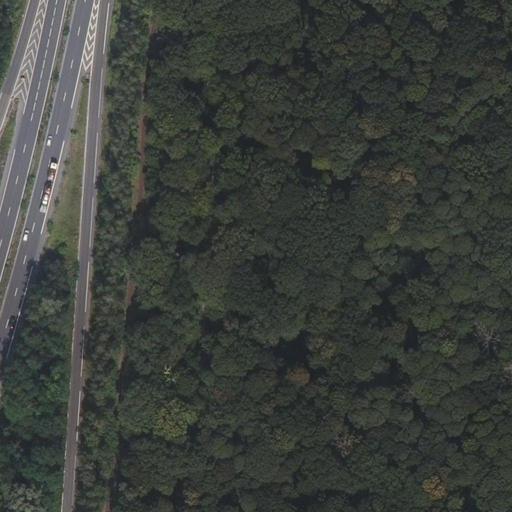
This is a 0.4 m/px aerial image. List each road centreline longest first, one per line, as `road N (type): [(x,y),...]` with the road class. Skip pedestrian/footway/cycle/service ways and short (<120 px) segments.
road 1 (track): [(188,511),(223,321),(224,151),(197,0)]
road 2 (trunk): [(66,511),(101,0)]
road 3 (trunk): [(0,342),(84,0)]
road 4 (trunk): [(56,0),(0,248)]
road 5 (trunk): [(40,0),(0,116)]
